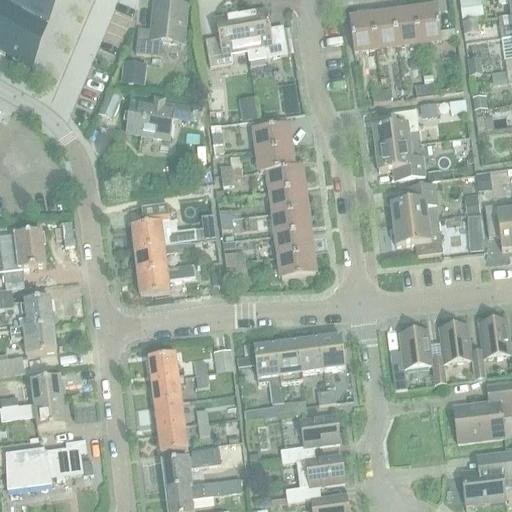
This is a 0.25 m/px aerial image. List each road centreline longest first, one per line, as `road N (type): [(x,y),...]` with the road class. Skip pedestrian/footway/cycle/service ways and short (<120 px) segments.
road 1 (residential): [(361,306),(340,161),(314,85),(314,4)]
road 2 (residential): [(361,306),(104,332)]
road 3 (residential): [(104,332),(83,175),(55,123)]
road 4 (residential): [(126,511),(104,332)]
road 5 (residential): [(511,290),(361,306)]
road 6 (residential): [(55,123),(106,0)]
